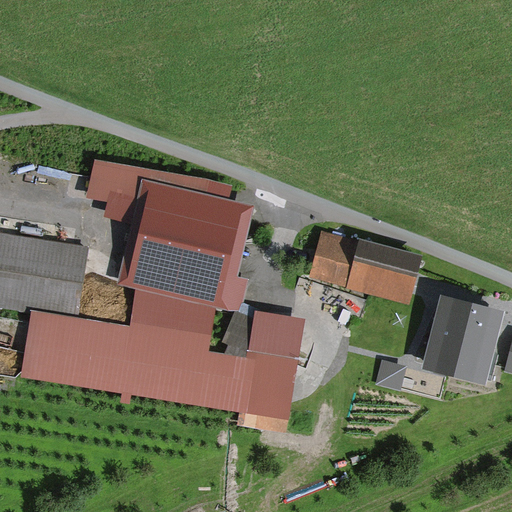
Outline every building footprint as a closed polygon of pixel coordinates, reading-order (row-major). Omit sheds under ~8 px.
[(253,212),(157,188),(134,284),(229,307),(253,212)] [(327,235),(315,276),(411,304),(423,263),(327,235)] [(89,253),(0,239),(0,305),(38,312),(78,318),(89,253)] [(497,318),(439,303),(424,361),(482,375),(497,318)] [(38,312),(28,375),(290,416),(297,370),(206,356),(209,339),(78,318),(38,312)]
